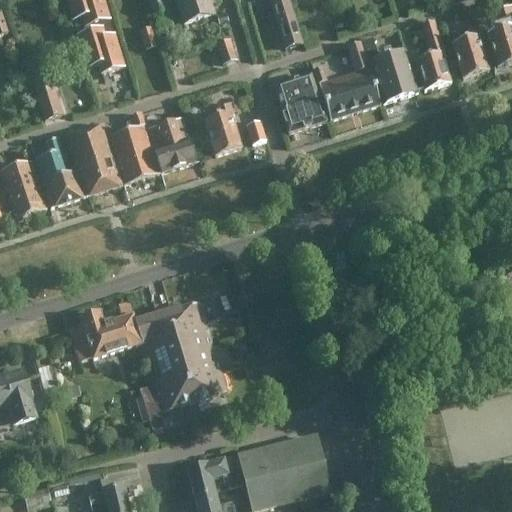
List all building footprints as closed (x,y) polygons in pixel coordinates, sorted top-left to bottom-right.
[(63,0),(73,32),(90,27),(82,0),(63,0)] [(94,36),(111,31),(101,0),(82,0),(90,27),(94,36)] [(165,13),(161,0),(145,0),(150,18),(165,13)] [(208,6),(212,4),(210,0),(174,0),(183,27),(212,18),(208,6)] [(270,0),(271,5),(270,5),(283,52),(301,47),(287,0),(286,0),(285,0),(270,0)] [(486,36),(497,72),(511,67),(511,14),(510,9),(496,13),(501,32),(486,36)] [(432,24),(420,28),(430,59),(414,64),(414,66),(408,67),(416,92),(422,91),(423,95),(450,87),(440,56),(442,56),(432,24)] [(90,27),(73,32),(86,72),(97,68),(98,73),(104,71),(94,36),(90,27)] [(461,83),(488,75),(477,39),(480,38),(477,29),(463,34),(466,42),(450,47),(461,83)] [(111,31),(94,36),(104,71),(98,73),(100,78),(123,71),(111,31)] [(150,32),(138,35),(144,54),(155,50),(150,32)] [(368,67),(369,66),(382,108),(417,97),(415,92),(416,92),(408,67),(408,68),(402,50),(376,58),(371,42),(361,45),(368,67)] [(215,47),(222,68),(235,63),(229,43),(215,47)] [(329,125),(379,109),(359,46),(346,50),(354,76),(325,86),(321,71),(311,74),(316,89),(317,89),(329,125)] [(46,80),(42,68),(32,71),(36,84),(31,86),(43,124),(62,119),(49,79),(46,80)] [(317,101),(309,78),(273,90),(280,112),(279,112),(287,138),(325,126),(317,101)] [(130,94),(124,96),(127,104),(132,103),(130,94)] [(233,116),(230,106),(215,111),(218,120),(203,125),(214,161),(240,152),(229,117),(233,116)] [(123,189),(159,178),(140,116),(130,120),(133,131),(107,139),(123,189)] [(146,132),(160,177),(195,166),(181,121),(146,132)] [(245,129),(251,149),(265,145),(259,125),(245,129)] [(84,201),(121,189),(102,128),(65,139),(76,175),(84,201)] [(68,177),(56,142),(43,146),(47,158),(34,163),(49,212),(84,201),(76,175),(68,177)] [(30,164),(0,173),(0,184),(4,196),(13,223),(46,213),(39,192),(30,164)] [(0,227),(9,224),(0,196),(0,227)] [(511,274),(497,282),(501,291),(511,285),(511,274)] [(82,329),(70,333),(79,364),(91,361),(92,363),(140,348),(132,322),(131,319),(129,313),(127,306),(117,309),(119,316),(121,322),(102,328),(98,316),(79,322),(82,329)] [(140,348),(160,416),(226,396),(198,306),(139,324),(137,320),(132,322),(140,348)] [(22,374),(0,379),(0,411),(7,409),(13,428),(35,421),(22,374)] [(75,389),(66,392),(69,402),(79,399),(75,389)] [(144,425),(148,424),(151,434),(162,430),(150,390),(138,394),(141,401),(136,403),(142,420),(144,425)] [(237,461),(244,489),(248,502),(250,511),(267,511),(329,496),(325,482),(319,458),(315,441),(237,461)] [(207,468),(186,474),(193,501),(213,496),(210,483),(225,479),(228,491),(228,492),(241,489),(234,463),(222,466),(207,470),(207,468)] [(87,500),(89,511),(127,511),(122,490),(102,495),(102,496),(87,500)] [(46,493),(23,498),(26,510),(49,505),(46,493)] [(217,510),(213,496),(193,501),(195,511),(233,511),(232,506),(217,510)] [(250,511),(248,502),(238,505),(239,511),(250,511)]
